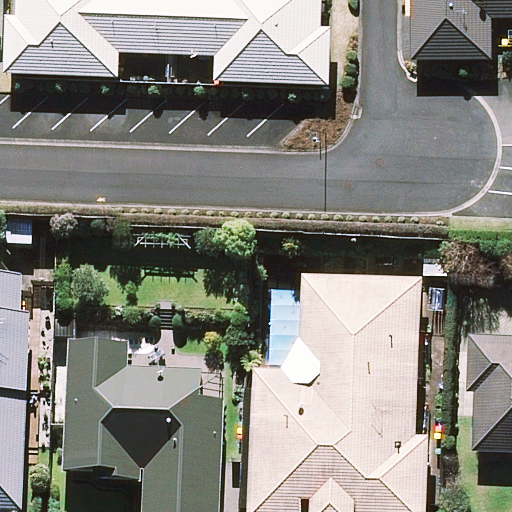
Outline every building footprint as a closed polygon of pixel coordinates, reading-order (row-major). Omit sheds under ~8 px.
[(26,0),(25,20),(16,19),(13,77),(127,82),(127,87),(223,91),(223,83),(336,88),(339,34),(327,34),(328,0),(26,0)] [(498,63),(498,53),(511,52),(511,0),(421,0),(421,63),(498,63)] [(430,279),(306,274),(268,273),(263,399),(258,511),(311,511),(312,503),(325,503),(324,511),(435,511),(438,441),(424,440),(430,279)] [(0,511),(26,511),(32,324),(24,324),(25,286),(0,285),(0,511)] [(511,340),(472,339),(469,416),(479,417),(477,454),(511,455),(511,340)] [(133,351),(73,349),(68,479),(149,483),(148,511),(222,511),(227,381),(132,377),(133,351)]
